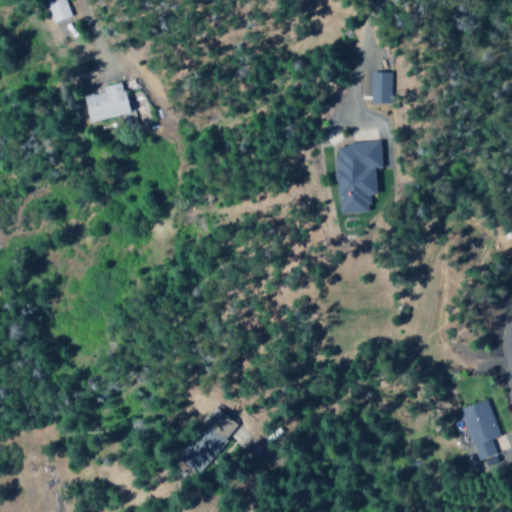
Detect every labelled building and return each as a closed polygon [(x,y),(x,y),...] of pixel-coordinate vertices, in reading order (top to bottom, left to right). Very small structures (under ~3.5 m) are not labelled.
[(70,16),(63,0),(47,0),(48,1),(45,2),(52,23),(70,16)] [(390,71),(370,72),(371,103),(391,103),(390,71)] [(130,113),(124,82),(104,86),(105,91),(86,95),(91,121),(130,113)] [(340,214),(370,212),(369,195),(378,195),(376,167),(381,167),(379,141),(335,144),(340,214)] [(479,461),(497,455),(491,439),(500,436),(487,399),(460,409),(479,461)] [(238,421),(212,407),(203,424),(230,437),(238,421)]
